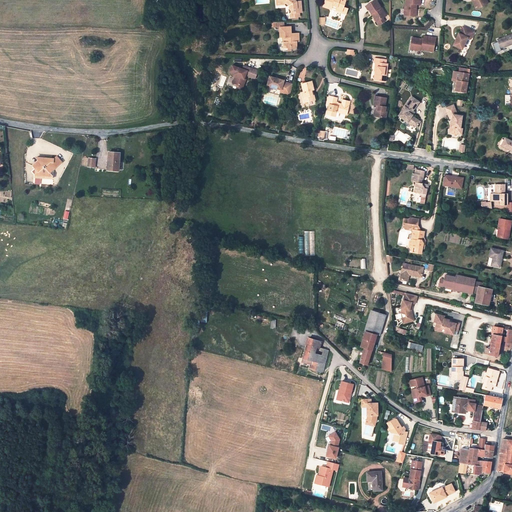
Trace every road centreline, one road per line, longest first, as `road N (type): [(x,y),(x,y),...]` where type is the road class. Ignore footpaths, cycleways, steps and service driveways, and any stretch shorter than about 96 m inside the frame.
road 1 (unclassified): [(0,119),(85,130),(225,126),(511,172)]
road 2 (unclassified): [(500,433),(416,419),(316,333)]
